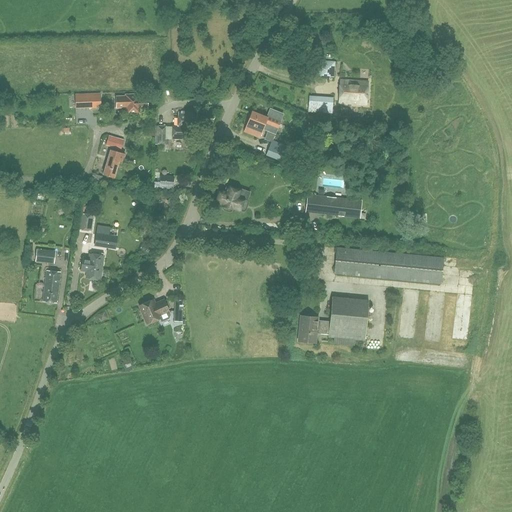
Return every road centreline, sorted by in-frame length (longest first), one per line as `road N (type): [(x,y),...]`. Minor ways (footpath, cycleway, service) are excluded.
road 1 (unclassified): [(0,492),(63,335),(171,252),(233,103)]
road 2 (residential): [(0,179),(75,180),(87,172),(102,130),(182,103),(233,103)]
